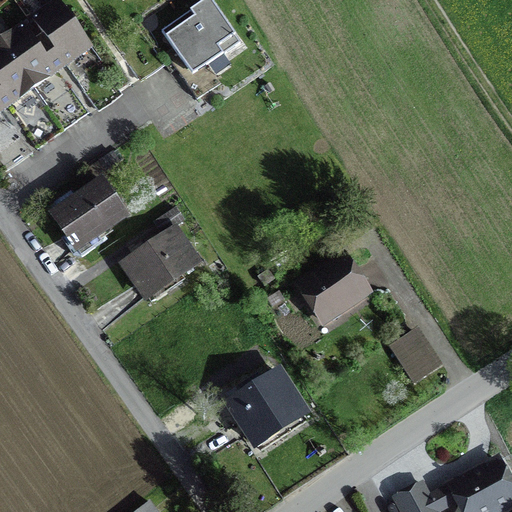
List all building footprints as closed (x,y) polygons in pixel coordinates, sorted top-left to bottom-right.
[(56,2),(30,21),(64,67),(89,49),(56,2)] [(21,27),(0,42),(0,44),(32,90),(54,74),(21,27)] [(0,89),(11,105),(32,90),(0,44),(0,89)] [(94,111),(118,93),(101,69),(76,86),(94,111)] [(70,91),(45,108),(63,132),(87,115),(70,91)] [(36,151),(63,132),(45,108),(18,127),(36,151)] [(31,154),(14,130),(0,140),(0,164),(6,173),(31,154)] [(51,219),(65,239),(61,242),(72,258),(79,260),(100,246),(95,238),(124,218),(101,184),(75,202),(69,194),(52,206),(58,214),(51,219)] [(195,267),(172,233),(123,267),(145,300),(195,267)] [(340,312),(366,295),(342,259),(297,289),(318,320),(337,308),(340,312)] [(413,335),(390,350),(410,381),(433,365),(413,335)] [(248,393),(229,406),(249,437),(296,407),(275,376),(260,385),(256,380),(245,387),(248,393)] [(498,511),(511,505),(511,492),(496,462),(449,488),(461,511),(498,511)] [(399,511),(433,511),(420,486),(393,500),(399,511)]
